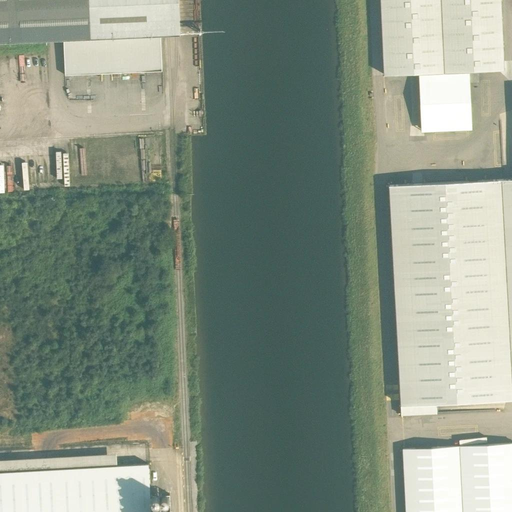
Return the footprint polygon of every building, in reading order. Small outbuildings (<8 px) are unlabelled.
[(0,0),(0,41),(168,35),(176,34),(179,34),(177,0),(0,0)] [(501,0),(380,0),(384,75),(504,70),(501,0)] [(511,178),(389,185),(401,415),(437,413),(436,403),(511,398),(511,178)] [(511,511),(511,443),(403,449),(406,511),(511,511)] [(0,511),(151,511),(148,464),(0,472),(0,511)]
